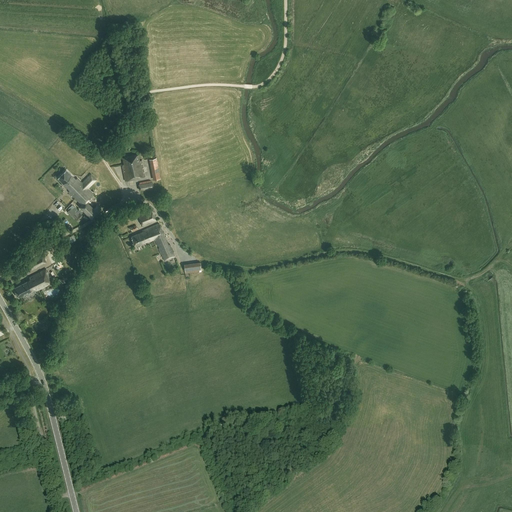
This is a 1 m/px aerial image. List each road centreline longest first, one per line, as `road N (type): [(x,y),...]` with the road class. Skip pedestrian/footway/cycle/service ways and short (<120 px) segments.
road 1 (track): [(0,87),(103,151),(139,95),(264,83),(284,52),(285,0)]
road 2 (secondary): [(76,511),(40,376),(0,297)]
road 3 (track): [(91,221),(32,382)]
road 4 (unclassified): [(0,277),(127,198)]
